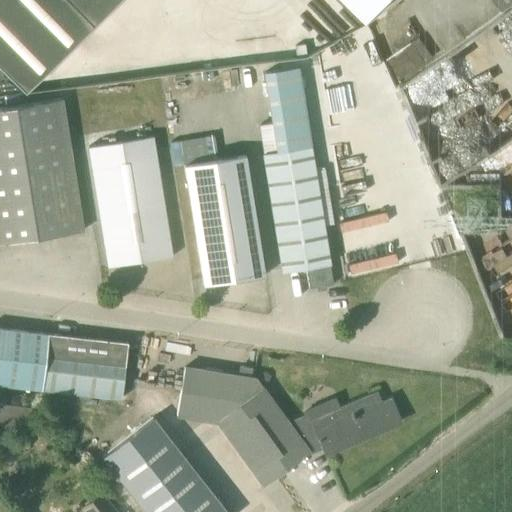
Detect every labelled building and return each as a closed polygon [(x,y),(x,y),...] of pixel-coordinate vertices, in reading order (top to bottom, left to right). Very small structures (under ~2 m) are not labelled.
[(0,0),(0,67),(28,95),(96,28),(68,0),(0,0)] [(68,0),(96,28),(124,0),(68,0)] [(336,0),(360,23),(382,0),(256,0),(258,9),(266,0),(336,0)] [(511,0),(494,0),(503,12),(511,5),(511,0)] [(399,79),(431,57),(418,37),(386,59),(399,79)] [(304,44),(294,45),(296,58),(306,56),(304,44)] [(309,288),(333,284),(311,146),(298,67),(264,72),(278,151),(264,154),(283,272),(306,268),(309,288)] [(0,243),(37,238),(83,230),(62,100),(0,111),(0,243)] [(108,267),(173,256),(153,137),(89,148),(108,267)] [(204,285),(265,275),(246,156),(185,166),(204,285)] [(128,342),(0,327),(0,384),(121,398),(128,342)] [(289,424),(256,378),(185,367),(177,417),(219,424),(264,486),(310,453),(364,429),(367,436),(400,422),(391,400),(381,404),(376,394),(339,410),(334,399),(304,412),(306,417),(289,424)] [(30,409),(0,405),(0,431),(27,435),(30,409)] [(226,511),(154,420),(101,462),(140,511),(226,511)] [(88,511),(117,511),(103,492),(85,507),(88,511)]
